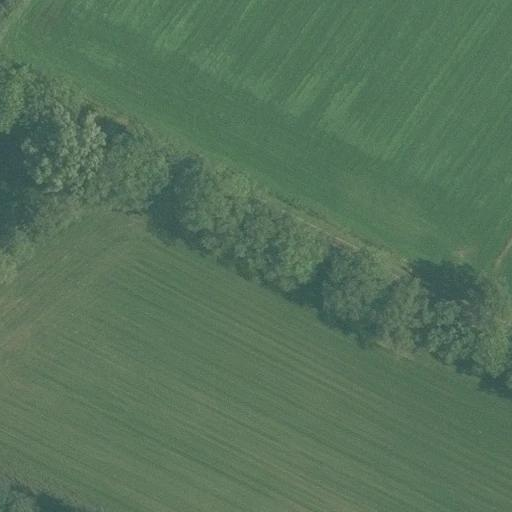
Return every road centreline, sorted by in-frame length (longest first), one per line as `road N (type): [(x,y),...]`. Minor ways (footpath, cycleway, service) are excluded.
road 1 (secondary): [(104,136),(511,340)]
road 2 (unclassified): [(0,234),(77,171),(104,136)]
